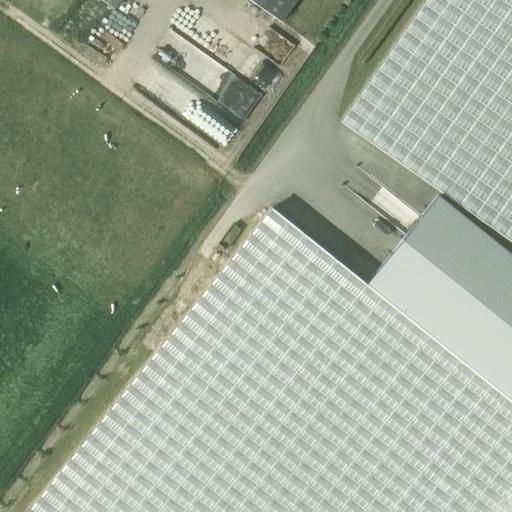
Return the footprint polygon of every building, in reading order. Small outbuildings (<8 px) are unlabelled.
[(100,0),(106,4),(103,8),(110,13),(112,9),(113,10),(120,0),(100,0)] [(248,0),(281,23),(296,0),(248,0)] [(511,0),(427,0),(342,123),(511,242),(511,0)] [(168,18),(213,53),(226,37),(180,2),(168,18)] [(169,32),(135,84),(228,144),(261,92),(169,32)] [(273,204),(33,511),(511,511),(511,252),(431,195),(367,280),(273,204)]
